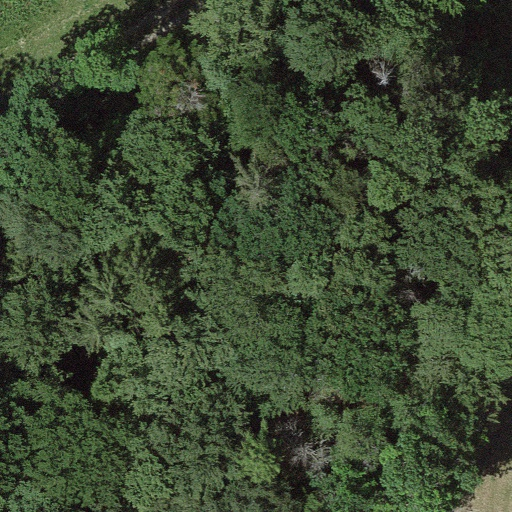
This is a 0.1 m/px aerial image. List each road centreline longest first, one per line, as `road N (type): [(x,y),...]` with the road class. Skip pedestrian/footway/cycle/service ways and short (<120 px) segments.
road 1 (track): [(511,329),(388,511)]
road 2 (track): [(192,0),(0,96)]
